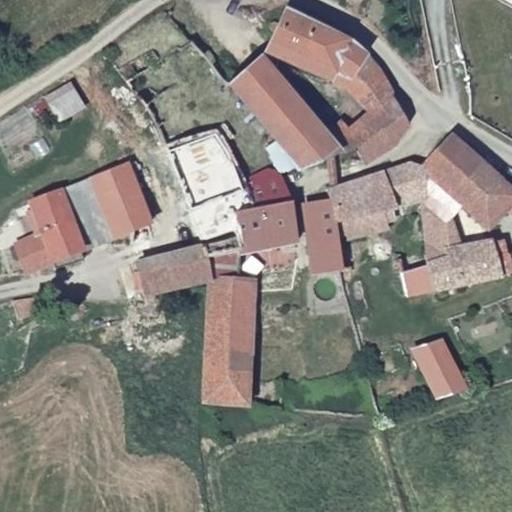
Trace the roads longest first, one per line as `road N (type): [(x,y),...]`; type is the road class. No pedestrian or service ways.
road 1 (unclassified): [(511,158),(442,116),(358,29),(302,0)]
road 2 (unclassified): [(155,0),(0,109)]
